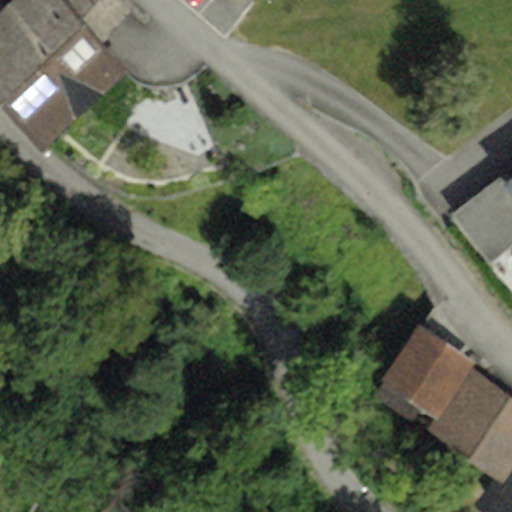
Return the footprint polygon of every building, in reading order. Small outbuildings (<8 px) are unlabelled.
[(75,0),(0,0),(0,61),(77,2),(75,0)] [(511,159),(473,183),(511,246),(511,159)] [(381,326),(339,376),(382,411),(424,360),(381,326)] [(443,366),(389,424),(448,478),(502,421),(443,366)] [(511,511),(511,424),(443,500),(455,511),(511,511)]
